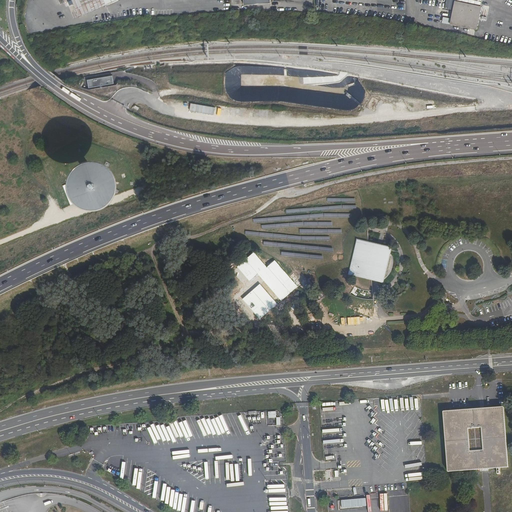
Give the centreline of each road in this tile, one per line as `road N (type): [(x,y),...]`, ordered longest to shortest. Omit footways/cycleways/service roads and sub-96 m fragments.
road 1 (motorway): [(0,286),(235,189),(429,147)]
road 2 (primary): [(38,72),(99,113),(155,136),(300,150),(429,147)]
road 3 (track): [(163,108),(290,124),(497,105)]
road 4 (tertiary): [(315,375),(159,390),(0,428)]
road 5 (tertiary): [(0,437),(138,402),(271,388)]
road 6 (tertiary): [(309,382),(511,368)]
road 7 (tertiary): [(511,361),(315,375)]
road 8 (unclassified): [(148,511),(69,474),(0,476)]
road 9 (unclassified): [(0,483),(76,483),(133,511)]
